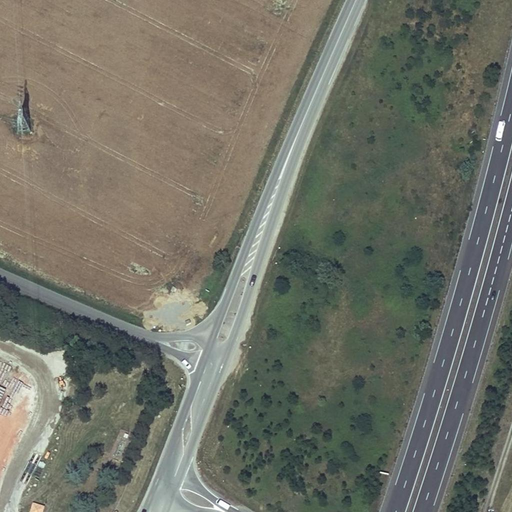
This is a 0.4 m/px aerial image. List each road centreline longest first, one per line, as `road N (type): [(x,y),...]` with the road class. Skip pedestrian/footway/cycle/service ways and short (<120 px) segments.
road 1 (trunk): [(511,92),(394,511)]
road 2 (tertiary): [(356,0),(304,113),(213,362)]
road 3 (trunk): [(419,511),(511,197)]
road 4 (tertiary): [(213,362),(0,274)]
road 5 (track): [(0,344),(45,376),(55,408),(15,486),(11,511)]
road 6 (tertiary): [(213,362),(166,482)]
